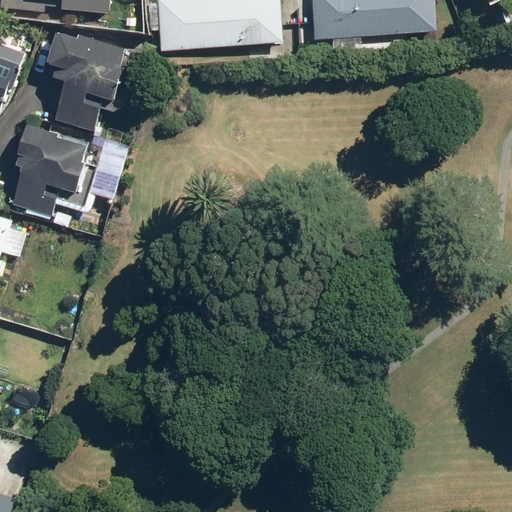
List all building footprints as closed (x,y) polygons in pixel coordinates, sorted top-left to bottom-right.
[(3,0),(3,4),(112,18),(114,0),(3,0)] [(156,0),(160,48),(282,41),(279,0),(156,0)] [(311,0),(314,38),(437,30),(434,0),(311,0)] [(65,80),(55,119),(94,130),(101,107),(83,102),(86,91),(112,99),(122,66),(119,65),(124,46),(75,32),(74,36),(54,31),(45,62),(54,65),(51,77),(65,80)] [(0,110),(2,111),(23,51),(0,42),(0,110)] [(25,167),(14,205),(53,216),(58,198),(43,194),(46,183),(75,191),(89,140),(26,123),(14,164),(25,167)] [(0,264),(12,218),(0,215),(0,264)] [(0,511),(7,511),(12,496),(0,492),(0,511)]
